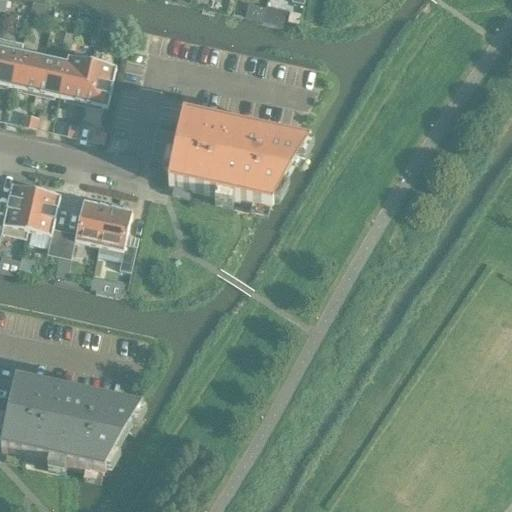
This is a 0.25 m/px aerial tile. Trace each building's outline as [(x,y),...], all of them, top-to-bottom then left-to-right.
[(0,89),(0,87),(13,90),(21,54),(23,46),(0,40),(0,89)] [(21,54),(13,90),(25,93),(25,96),(36,99),(44,59),(21,54)] [(68,64),(60,100),(72,103),(72,106),(82,109),(92,64),(91,64),(92,59),(74,56),(73,60),(68,59),(67,64),(68,64)] [(44,59),(36,99),(46,101),(47,98),(60,100),(68,64),(67,64),(44,59)] [(92,64),(82,109),(93,111),(94,108),(108,111),(116,70),(92,64)] [(21,129),(28,131),(31,119),(24,117),(21,129)] [(31,119),(28,131),(36,132),(39,121),(31,119)] [(275,213),(313,149),(185,121),(170,190),(275,213)] [(67,139),(75,141),(78,129),(70,127),(67,139)] [(92,145),(100,146),(102,134),(94,132),(92,145)] [(0,220),(0,244),(2,237),(26,243),(28,235),(27,235),(37,190),(26,188),(25,191),(12,188),(5,222),(0,220)] [(37,190),(27,235),(28,235),(51,240),(47,258),(59,260),(64,235),(53,232),(60,199),(48,196),(49,193),(37,190)] [(64,235),(59,260),(71,263),(75,245),(99,250),(109,206),(98,203),(97,207),(84,204),(76,237),(64,235)] [(99,250),(97,260),(121,265),(119,274),(131,276),(137,250),(136,250),(125,248),(127,238),(132,215),(118,212),(119,208),(109,206),(99,250)] [(127,238),(125,248),(136,250),(138,241),(127,238)] [(93,279),(90,294),(120,301),(123,286),(93,279)] [(17,386),(1,456),(101,478),(140,413),(17,386)]
